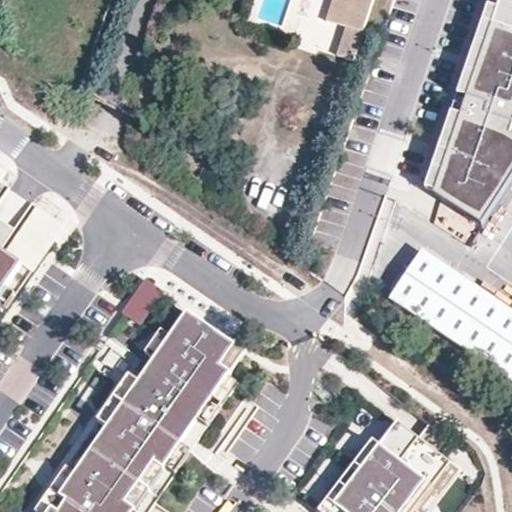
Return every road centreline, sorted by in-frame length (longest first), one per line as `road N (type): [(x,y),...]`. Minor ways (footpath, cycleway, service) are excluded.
road 1 (residential): [(437,0),(341,272),(295,322)]
road 2 (residential): [(0,404),(125,224)]
road 3 (residential): [(125,224),(264,314),(295,322)]
road 4 (residential): [(0,126),(125,224)]
